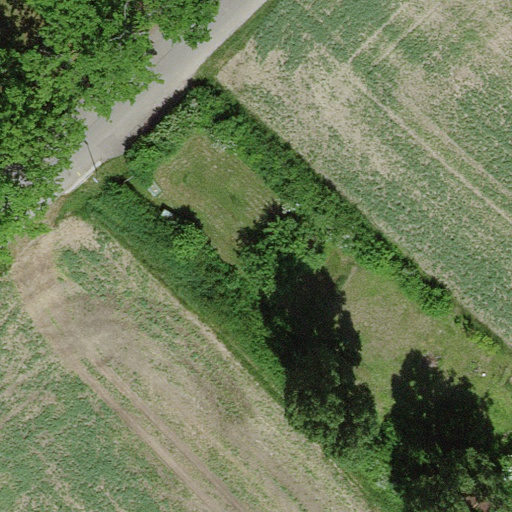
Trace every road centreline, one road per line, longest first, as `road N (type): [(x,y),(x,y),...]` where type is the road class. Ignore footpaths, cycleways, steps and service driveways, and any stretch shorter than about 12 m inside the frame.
road 1 (track): [(59,159),(423,511)]
road 2 (residential): [(221,0),(0,213)]
